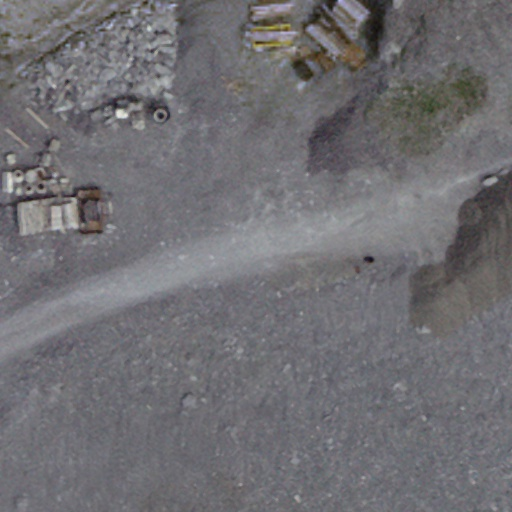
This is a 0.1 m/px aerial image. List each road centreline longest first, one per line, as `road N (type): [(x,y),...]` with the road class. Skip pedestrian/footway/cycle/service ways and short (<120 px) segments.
road 1 (track): [(473,189),(373,191),(273,209),(78,282),(0,334)]
road 2 (track): [(311,511),(511,358)]
